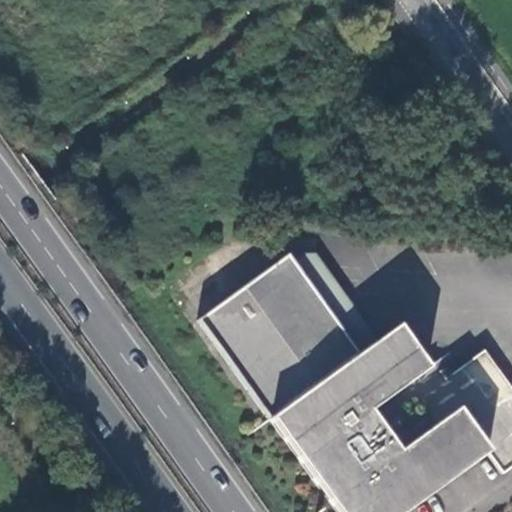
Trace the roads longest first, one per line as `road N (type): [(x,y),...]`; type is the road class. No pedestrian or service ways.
road 1 (trunk): [(232,511),(0,185)]
road 2 (trunk): [(0,270),(170,511)]
road 3 (unclassified): [(416,0),(511,132)]
